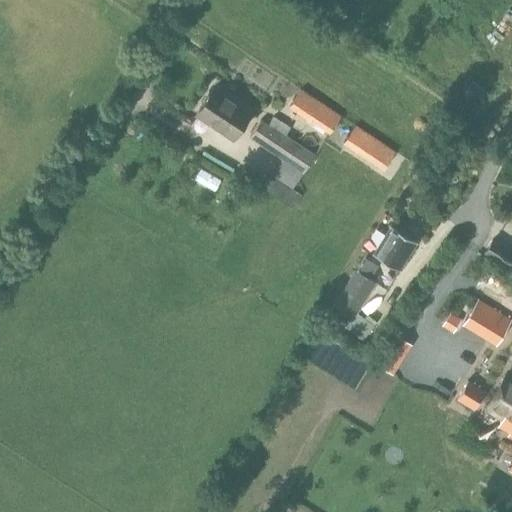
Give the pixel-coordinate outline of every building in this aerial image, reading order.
[(263,20),(241,53),(295,89),(318,55),(263,20)] [(359,68),(331,111),(346,121),(374,78),(359,68)] [(233,137),(250,112),(213,88),(197,113),(233,137)] [(323,131),(334,114),(292,89),(281,106),(323,131)] [(382,169),(393,153),(355,127),(344,143),(382,169)] [(307,147),(275,197),(291,208),(322,158),(307,147)] [(391,226),(373,254),(398,270),(416,241),(391,226)] [(507,266),(511,258),(511,253),(492,241),(485,252),(507,266)] [(375,284),(355,273),(332,308),(352,320),(375,284)] [(495,344),(509,320),(478,302),(464,326),(495,344)] [(511,376),(508,374),(486,409),(504,420),(499,428),(510,434),(508,438),(511,440),(511,376)] [(458,395),(456,397),(474,408),(484,391),(467,380),(458,395)]
